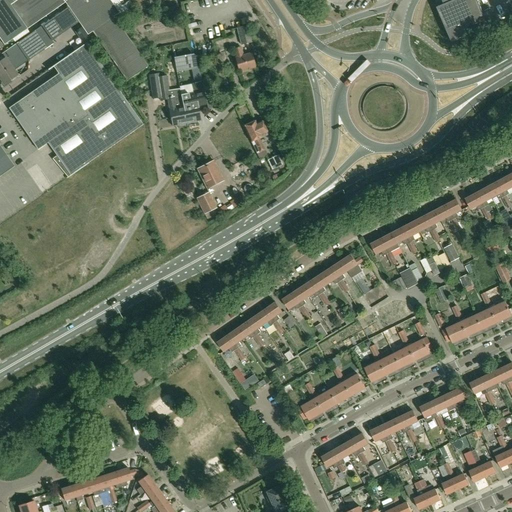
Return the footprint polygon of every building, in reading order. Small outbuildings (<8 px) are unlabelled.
[(65,3),(64,2),(62,0),(0,0),(0,39),(4,45),(65,3)] [(67,0),(64,2),(65,3),(82,27),(85,33),(87,35),(92,32),(126,81),(148,66),(113,16),(118,13),(109,0),(67,0)] [(443,2),(435,5),(451,42),(489,26),(477,0),(446,0),(444,1),(443,1),(443,2)] [(61,24),(56,16),(1,54),(4,59),(0,62),(0,82),(3,87),(11,82),(9,80),(17,75),(9,64),(23,54),(28,61),(53,43),(47,34),(61,24)] [(251,43),(248,26),(237,28),(241,45),(251,43)] [(82,27),(75,32),(79,37),(85,33),(82,27)] [(87,45),(86,43),(53,67),(58,74),(8,108),(37,150),(47,143),(56,156),(69,176),(66,178),(67,179),(87,164),(143,125),(121,93),(87,45)] [(239,72),(255,68),(251,53),(243,55),(241,47),(233,49),(239,72)] [(196,69),(194,56),(174,59),(176,72),(196,69)] [(181,96),(181,95),(179,89),(169,91),(167,76),(159,77),(159,74),(149,75),(153,99),(160,98),(160,101),(167,99),(169,109),(169,110),(172,126),(186,123),(181,96)] [(206,105),(203,91),(187,94),(181,95),(181,96),(186,123),(201,120),(198,107),(206,105)] [(259,159),(267,155),(259,138),(262,137),(262,135),(266,133),(261,121),(256,123),(255,121),(244,126),(259,159)] [(0,146),(0,176),(14,166),(0,146)] [(262,169),(255,155),(248,158),(254,173),(262,169)] [(282,165),(278,155),(267,160),(271,170),(282,165)] [(206,189),(223,180),(214,161),(197,170),(206,189)] [(511,187),(511,186),(507,177),(496,182),(504,197),(502,198),(505,203),(509,201),(506,195),(510,194),(508,190),(511,187)] [(504,197),(496,182),(486,188),(492,199),(497,196),(499,199),(502,198),(504,197)] [(489,205),(487,201),(492,199),(486,188),(476,193),(484,208),(482,209),(485,214),(489,212),(493,210),(490,204),(489,205)] [(217,208),(209,192),(196,198),(204,214),(217,208)] [(484,208),(476,193),(466,199),(471,209),(477,207),(479,210),(482,209),(484,208)] [(463,210),(457,199),(447,204),(454,219),(453,220),(455,225),(459,224),(456,218),(459,217),(457,213),(463,210)] [(454,219),(447,204),(436,210),(442,221),(447,218),(449,222),(453,220),(454,219)] [(442,221),(436,210),(425,216),(433,230),(431,231),(434,237),(438,235),(435,229),(438,227),(436,224),(442,221)] [(511,222),(511,219),(507,210),(500,213),(507,225),(511,222)] [(425,216),(414,221),(420,232),(426,229),(428,233),(431,231),(433,230),(425,216)] [(474,219),(467,220),(469,230),(476,228),(474,219)] [(420,232),(414,221),(403,227),(410,242),(409,243),(411,248),(415,247),(412,241),(415,239),(413,235),(420,232)] [(497,232),(493,224),(486,227),(490,236),(497,232)] [(410,242),(403,227),(392,233),(398,243),(403,241),(405,245),(409,243),(410,242)] [(392,252),(395,250),(400,247),(398,243),(392,233),(382,238),(390,253),(388,254),(390,257),(391,259),(394,257),(392,252)] [(494,236),(483,240),(488,252),(499,247),(494,236)] [(390,253),(382,238),(372,244),(377,254),(383,252),(385,255),(386,258),(390,257),(388,254),(390,253)] [(460,258),(453,244),(444,248),(451,262),(460,258)] [(433,257),(435,262),(439,270),(450,265),(445,253),(438,256),(437,255),(433,257)] [(351,255),(341,261),(348,271),(352,277),(362,271),(358,264),(363,261),(361,257),(355,261),(351,255)] [(439,270),(435,262),(430,265),(426,258),(420,261),(427,274),(432,271),(434,276),(441,273),(439,270)] [(348,271),(341,261),(331,267),(340,281),(338,282),(342,288),(346,285),(342,280),(345,278),(343,274),(348,271)] [(410,267),(417,281),(423,279),(415,264),(410,267)] [(511,279),(504,264),(497,267),(504,282),(511,279)] [(340,281),(331,267),(322,274),(328,284),(333,281),(335,284),(338,282),(340,281)] [(418,284),(410,269),(400,274),(408,289),(418,284)] [(328,284),(322,274),(312,280),(321,294),(319,295),(322,300),(326,298),(323,292),(326,291),(323,287),(328,284)] [(473,286),(467,274),(461,277),(466,288),(473,286)] [(407,287),(401,277),(392,282),(394,287),(398,284),(402,290),(407,287)] [(390,297),(381,284),(371,291),(363,278),(356,283),(364,295),(372,308),(390,297)] [(321,294),(312,280),(302,286),(309,297),(314,294),(316,297),(319,295),(321,294)] [(309,297),(302,286),(292,293),(301,307),(299,308),(303,313),(307,310),(303,305),(306,303),(304,300),(309,297)] [(450,300),(444,286),(435,290),(442,304),(450,300)] [(301,307),(292,293),(282,300),(289,310),(294,306),(297,310),(299,308),(301,307)] [(498,322),(492,308),(491,308),(490,304),(492,303),(489,298),(485,300),(488,306),(484,307),(486,311),(477,315),(484,329),(498,322)] [(498,322),(511,316),(511,314),(506,301),(492,308),(498,322)] [(282,312),(276,302),(266,309),(275,322),(273,324),(277,329),(281,326),(277,321),(280,319),(277,315),(282,312)] [(275,322),(266,309),(256,316),(263,325),(268,322),(270,326),(273,324),(275,322)] [(356,315),(353,311),(351,313),(348,309),(346,310),(351,319),(356,315)] [(350,319),(344,311),(339,314),(345,322),(350,319)] [(484,329),(477,315),(462,321),(469,336),(484,329)] [(263,325),(256,316),(247,322),(256,335),(254,337),(258,342),(261,339),(258,334),(261,332),(258,329),(263,325)] [(289,318),(284,322),(291,330),(295,326),(289,318)] [(454,343),(469,336),(462,321),(448,328),(450,334),(453,340),(454,343)] [(256,335),(247,322),(237,329),(244,339),(249,335),(251,339),(254,337),(256,335)] [(320,323),(315,327),(322,338),(328,334),(320,323)] [(336,333),(341,330),(337,323),(331,326),(336,333)] [(244,339),(237,329),(228,335),(237,349),(235,350),(238,355),(242,352),(239,347),(242,345),(239,342),(244,339)] [(237,349),(228,335),(218,342),(225,352),(230,348),(232,352),(235,350),(237,349)] [(283,348),(291,344),(286,336),(279,341),(283,348)] [(300,346),(307,340),(304,336),(296,342),(300,346)] [(431,353),(429,350),(427,345),(424,339),(409,346),(416,361),(431,353)] [(402,368),(416,361),(409,346),(395,354),(402,368)] [(294,358),(290,351),(285,355),(289,361),(294,358)] [(402,368),(395,354),(380,361),(387,375),(402,368)] [(372,382),(387,375),(380,361),(365,368),(372,382)] [(511,363),(502,368),(509,383),(507,384),(510,389),(511,388),(511,382),(511,381),(511,363)] [(509,383),(502,368),(492,373),(497,384),(502,381),(504,385),(507,384),(509,383)] [(497,384),(492,373),(481,378),(487,389),(486,389),(488,393),(486,394),(488,399),(493,397),(490,392),(499,387),(497,384)] [(366,387),(358,374),(344,382),(352,396),(366,387)] [(487,389),(481,378),(470,383),(476,394),(486,389),(487,389)] [(246,390),(252,385),(248,379),(242,383),(246,390)] [(266,384),(264,380),(258,384),(260,388),(261,388),(267,385),(266,384)] [(352,396),(344,382),(330,390),(338,404),(352,396)] [(463,400),(468,398),(463,386),(452,392),(459,406),(457,407),(460,413),(464,411),(462,405),(465,404),(463,400)] [(338,404),(330,390),(316,398),(324,412),(338,404)] [(459,406),(452,392),(442,397),(449,411),(457,407),(459,406)] [(449,411),(442,397),(431,402),(438,416),(436,417),(439,423),(443,421),(441,415),(449,411)] [(310,420),(324,412),(316,398),(302,406),(305,412),(308,417),(310,420)] [(438,416),(431,402),(421,407),(428,421),(436,417),(438,416)] [(402,416),(408,427),(419,421),(413,410),(402,416)] [(408,427),(402,416),(392,421),(397,432),(402,429),(404,433),(407,432),(410,431),(408,427)] [(392,434),(397,432),(392,421),(381,426),(388,440),(387,441),(389,447),(394,445),(391,439),(394,438),(392,434)] [(489,431),(496,428),(493,423),(487,426),(489,431)] [(500,425),(506,438),(511,435),(506,423),(500,425)] [(388,440),(381,426),(366,433),(372,443),(377,446),(387,441),(388,440)] [(480,432),(471,438),(474,443),(483,437),(480,432)] [(363,433),(353,439),(361,453),(359,455),(362,460),(366,458),(363,452),(366,450),(364,447),(369,444),(363,433)] [(361,453),(353,439),(343,445),(349,456),(354,453),(356,456),(359,455),(361,453)] [(511,462),(511,461),(506,448),(507,447),(504,440),(499,443),(501,447),(498,449),(498,448),(494,450),(502,467),(511,462)] [(349,456),(343,445),(332,451),(341,465),(338,467),(341,472),(346,469),(343,464),(345,462),(343,459),(349,456)] [(453,464),(461,460),(454,445),(445,449),(453,464)] [(444,447),(440,450),(446,464),(448,463),(451,462),(444,447)] [(341,465),(332,451),(322,457),(328,467),(333,464),(335,468),(338,467),(341,465)] [(384,457),(390,467),(398,464),(392,453),(384,457)] [(463,456),(464,461),(473,459),(471,453),(463,456)] [(486,477),(479,462),(481,461),(478,456),(474,458),(477,464),(473,465),(475,469),(470,471),(475,482),(486,477)] [(496,472),(491,461),(486,464),(484,460),(481,461),(479,462),(486,477),(496,472)] [(318,474),(328,469),(326,464),(315,469),(318,474)] [(379,475),(374,465),(370,467),(375,478),(379,475)] [(444,465),(439,467),(443,477),(446,477),(449,476),(447,470),(444,465)] [(135,474),(137,470),(134,469),(129,471),(128,467),(116,471),(121,487),(127,485),(126,481),(131,479),(130,476),(135,474)] [(447,495),(458,490),(451,475),(454,474),(451,468),(447,470),(449,476),(446,477),(448,481),(442,484),(447,495)] [(121,487),(116,471),(105,474),(109,486),(115,484),(116,488),(121,487)] [(155,484),(148,474),(145,476),(142,472),(139,471),(138,475),(141,479),(138,481),(142,486),(137,490),(140,495),(145,491),(155,484)] [(469,485),(464,474),(458,476),(457,473),(454,474),(451,475),(458,490),(469,485)] [(109,486),(105,474),(94,478),(99,494),(104,492),(103,488),(109,486)] [(99,494),(94,478),(83,482),(87,493),(92,491),(94,496),(99,494)] [(424,480),(420,482),(423,489),(428,487),(424,480)] [(87,493),(83,482),(72,485),(76,497),(77,501),(83,499),(81,495),(87,493)] [(431,505),(426,494),(425,494),(423,489),(420,482),(414,484),(420,496),(415,499),(420,510),(431,505)] [(152,500),(162,493),(155,484),(145,491),(152,500)] [(76,497),(72,485),(61,489),(64,501),(76,497)] [(285,511),(284,509),(287,507),(278,487),(266,492),(268,497),(266,498),(270,505),(272,504),(275,511),(274,511),(285,511)] [(342,497),(353,492),(350,487),(340,491),(342,497)] [(442,500),(436,489),(426,494),(431,505),(442,500)] [(412,511),(408,502),(401,505),(396,492),(391,494),(394,501),(395,501),(399,511),(412,511)] [(153,511),(155,511),(168,503),(162,493),(152,500),(156,506),(151,509),(153,511)] [(353,501),(351,496),(344,499),(346,504),(353,501)] [(37,511),(34,501),(19,506),(20,511),(37,511)] [(140,511),(150,505),(147,501),(137,508),(139,511),(140,511)] [(399,511),(395,501),(394,501),(384,506),(387,511),(386,511),(399,511)] [(174,511),(168,503),(155,511),(174,511)]
